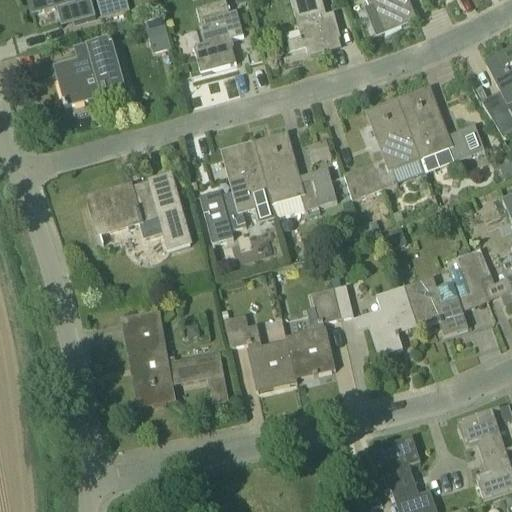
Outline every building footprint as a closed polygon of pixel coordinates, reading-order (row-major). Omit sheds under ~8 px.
[(78,21),(74,5),(83,3),(82,0),(25,0),(31,18),(56,10),(60,26),(78,21)] [(125,0),(94,0),(101,22),(129,15),(125,0)] [(340,42),(333,17),(326,19),(320,0),(289,0),(301,42),(287,46),(292,61),(283,64),(284,65),(330,53),(328,45),(340,42)] [(406,0),(364,0),(369,11),(373,10),(384,36),(378,39),(379,40),(416,25),(417,26),(418,26),(406,0)] [(236,68),(230,44),(244,40),(237,15),(229,17),(226,5),(196,13),(205,49),(194,52),(200,77),(236,68)] [(146,36),(151,52),(152,57),(169,53),(163,31),(161,23),(149,26),(144,27),(146,36)] [(121,28),(108,32),(110,39),(123,36),(121,28)] [(89,110),(110,104),(109,98),(124,94),(110,45),(76,54),(79,67),(76,68),(78,76),(58,81),(65,106),(62,107),(64,113),(68,112),(68,110),(87,104),(89,110)] [(511,136),(511,117),(508,109),(511,106),(511,53),(487,68),(501,96),(483,105),(501,142),(511,136)] [(422,163),(448,153),(453,167),(484,155),(473,128),(445,140),(427,93),(400,104),(399,102),(397,103),(421,165),(423,165),(422,163)] [(343,179),(352,205),(397,188),(392,174),(418,164),(419,166),(421,165),(397,103),(395,103),(396,105),(369,115),(386,162),(343,179)] [(303,215),(336,206),(327,173),(296,182),(284,139),(256,147),(255,145),(253,145),(271,210),(273,210),(273,208),(299,200),(303,215)] [(235,196),(222,199),(220,195),(200,201),(214,248),(233,242),(231,235),(246,231),(242,216),(269,209),(269,211),(271,210),(253,145),(252,146),(252,148),(224,156),(235,196)] [(511,165),(499,171),(504,183),(511,179),(511,165)] [(144,243),(164,238),(169,255),(190,249),(171,181),(149,187),(150,190),(131,196),(130,192),(89,203),(102,249),(103,248),(100,237),(138,226),(139,229),(140,229),(144,243)] [(511,199),(501,205),(511,227),(511,251),(510,252),(511,255),(511,269),(502,274),(505,283),(494,288),(499,301),(511,296),(511,297),(511,199)] [(359,241),(352,224),(338,230),(344,247),(359,241)] [(377,227),(365,231),(368,239),(379,235),(377,227)] [(402,233),(391,236),(395,251),(406,248),(402,233)] [(388,252),(381,241),(371,247),(378,258),(388,252)] [(479,253),(467,258),(482,292),(494,288),(479,253)] [(482,292),(467,258),(455,263),(469,298),(482,292)] [(352,320),(345,290),(341,291),(338,281),(331,282),(334,293),(340,323),(352,320)] [(474,311),(469,299),(441,308),(433,282),(405,292),(418,332),(437,325),(439,329),(439,328),(443,340),(468,332),(462,316),(474,311)] [(380,314),(352,324),(356,336),(368,332),(378,362),(402,354),(398,342),(399,342),(398,338),(418,332),(405,292),(376,301),(380,314)] [(326,332),(323,333),(322,327),(340,323),(334,293),(311,299),(314,313),(306,315),(311,336),(286,341),(296,388),(297,387),(296,383),(313,379),(313,380),(318,379),(318,378),(333,374),(333,375),(335,375),(326,332)] [(166,364),(158,319),(122,325),(126,343),(130,342),(139,393),(135,394),(138,411),(151,409),(152,410),(166,408),(165,406),(173,405),(171,389),(208,382),(213,410),(227,407),(218,360),(174,368),(173,363),(166,364)] [(230,352),(251,347),(245,320),(230,323),(224,324),(223,325),(230,352)] [(285,341),(286,345),(247,354),(256,396),(258,396),(258,395),(295,387),(295,388),(296,388),(286,341),(285,341)] [(499,412),(499,413),(503,424),(511,420),(508,409),(499,412)] [(480,447),(485,461),(505,454),(492,415),(499,413),(499,412),(457,426),(466,451),(480,447)] [(391,493),(411,486),(406,471),(420,467),(412,441),(370,455),(370,456),(378,454),(391,493)] [(484,506),(511,496),(511,475),(505,454),(485,461),(489,476),(475,480),(484,506)] [(416,500),(411,486),(391,493),(397,511),(435,511),(430,496),(416,500)] [(511,496),(503,500),(507,511),(511,509),(511,496)]
